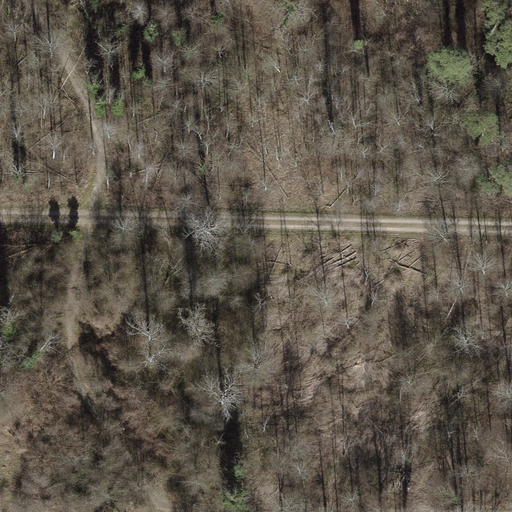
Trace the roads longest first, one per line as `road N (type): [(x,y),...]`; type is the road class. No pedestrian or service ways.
road 1 (track): [(511,224),(90,217)]
road 2 (track): [(90,217),(73,318),(76,384),(165,507)]
